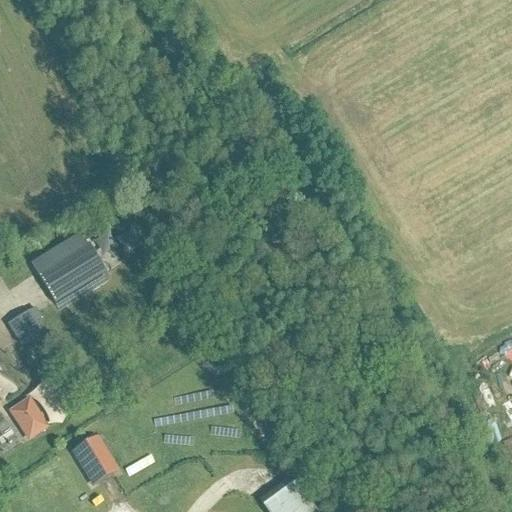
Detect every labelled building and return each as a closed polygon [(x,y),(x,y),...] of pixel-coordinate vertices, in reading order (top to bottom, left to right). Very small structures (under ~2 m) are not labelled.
[(6,327),(19,347),(41,334),(28,314),(6,327)] [(0,398),(13,391),(0,367),(0,398)] [(51,398),(5,420),(16,443),(62,422),(51,398)] [(70,454),(91,490),(118,474),(97,438),(70,454)] [(312,478),(278,501),(285,511),(334,511),(335,511),(312,478)]
